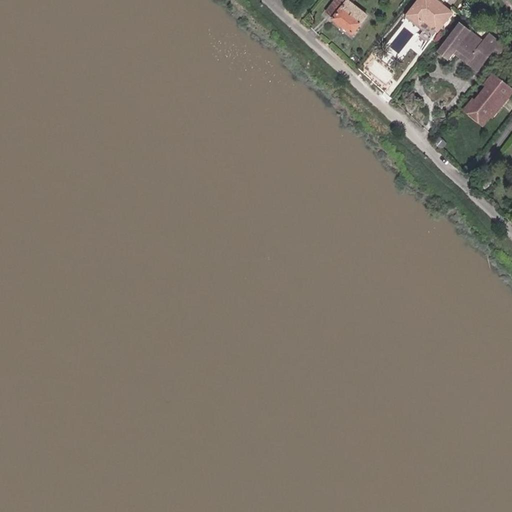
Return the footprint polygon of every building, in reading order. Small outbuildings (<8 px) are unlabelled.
[(351,2),(349,5),(343,0),(338,0),(328,14),(355,34),(369,16),(351,2)] [(435,38),(455,13),(437,0),(421,0),(410,16),(424,27),(423,28),(435,38)] [(501,58),(510,46),(493,34),(485,44),(476,37),(478,35),(464,24),(445,49),(454,56),(457,52),(460,48),(484,66),(494,53),(501,58)] [(460,48),(457,52),(481,70),(484,66),(460,48)] [(511,96),(511,86),(497,75),(490,84),(492,86),(479,101),(477,99),(468,110),(487,125),(495,115),(494,113),(506,98),(509,101),(511,96)] [(433,143),(440,150),(445,144),(438,137),(433,143)] [(486,189),(489,184),(485,181),(481,186),(486,189)]
